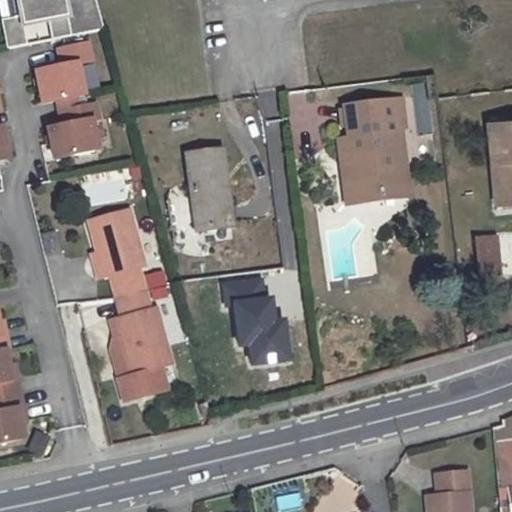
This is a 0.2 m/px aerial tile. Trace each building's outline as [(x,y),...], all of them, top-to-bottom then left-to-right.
[(0,20),(0,22),(5,49),(25,45),(21,25),(46,20),(50,40),(102,29),(94,0),(15,0),(19,17),(10,18),(0,20)] [(6,0),(10,18),(19,17),(15,0),(6,0)] [(73,96),(82,94),(75,63),(89,60),(85,42),(56,49),(59,65),(34,71),(41,103),(55,100),(73,96)] [(55,100),(57,110),(75,106),(73,96),(55,100)] [(52,157),(95,148),(89,119),(96,118),(93,103),(75,106),(57,110),(60,124),(45,127),(52,157)] [(511,120),(488,123),(496,202),(511,200),(511,120)] [(400,131),(337,139),(340,161),(349,160),(353,193),(395,188),(394,177),(405,175),(400,131)] [(219,151),(187,155),(195,229),(229,225),(219,151)] [(349,160),(340,161),(345,203),(408,195),(405,175),(394,177),(395,188),(353,193),(349,160)] [(143,264),(128,208),(86,220),(95,250),(102,276),(108,274),(114,293),(143,288),(137,266),(143,264)] [(473,237),(480,280),(504,276),(496,233),(473,237)] [(95,250),(89,252),(96,277),(102,276),(95,250)] [(148,275),(153,299),(166,296),(161,272),(148,275)] [(114,318),(129,373),(171,362),(155,306),(149,308),(143,288),(114,293),(120,316),(114,318)] [(20,407),(0,411),(0,450),(29,444),(20,407)] [(507,490),(511,490),(511,443),(498,444),(502,491),(507,490)] [(424,497),(425,511),(468,511),(465,471),(433,474),(435,495),(424,497)] [(511,511),(511,490),(507,490),(509,507),(498,508),(498,511),(511,511)]
